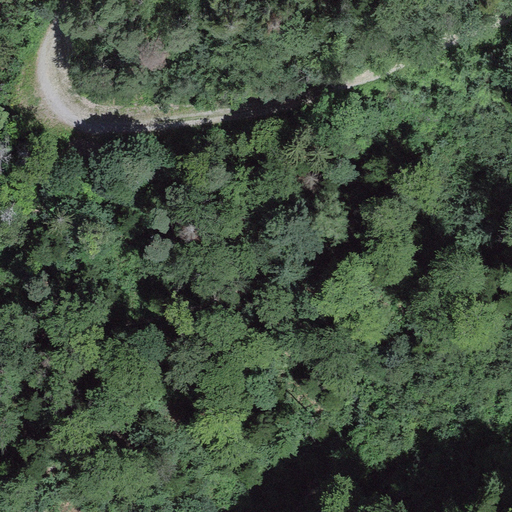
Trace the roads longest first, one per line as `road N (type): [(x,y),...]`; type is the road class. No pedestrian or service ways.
road 1 (track): [(334,93),(142,132),(69,120),(43,76),(51,22),(68,0)]
road 2 (track): [(511,17),(370,87),(334,93)]
